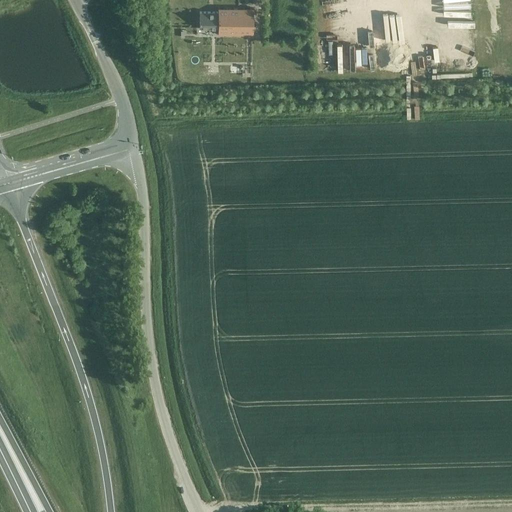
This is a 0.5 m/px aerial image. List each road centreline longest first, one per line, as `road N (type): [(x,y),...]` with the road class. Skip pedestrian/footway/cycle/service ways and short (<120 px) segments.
road 1 (unclassified): [(199,511),(152,373),(134,147)]
road 2 (trunk): [(109,511),(81,377),(9,182)]
road 3 (tertiary): [(134,147),(122,99),(75,0)]
road 4 (tertiary): [(9,182),(134,147)]
